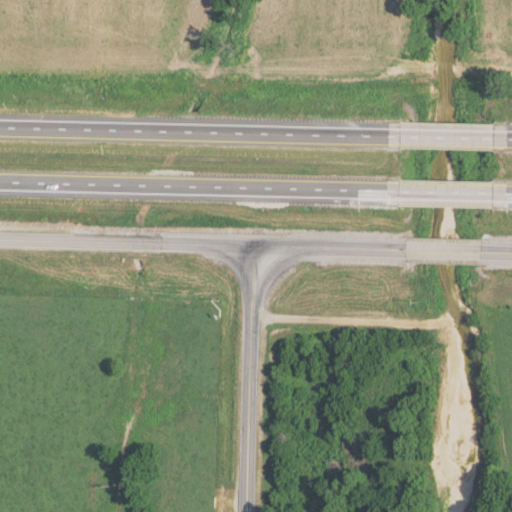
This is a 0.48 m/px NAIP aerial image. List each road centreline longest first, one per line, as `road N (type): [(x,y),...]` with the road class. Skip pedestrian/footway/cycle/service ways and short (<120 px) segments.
road 1 (motorway): [(0,184),(403,193)]
road 2 (motorway): [(403,135),(0,128)]
road 3 (tertiary): [(248,511),(254,249)]
road 4 (tertiary): [(254,249),(0,240)]
road 5 (tertiary): [(254,249),(405,251)]
